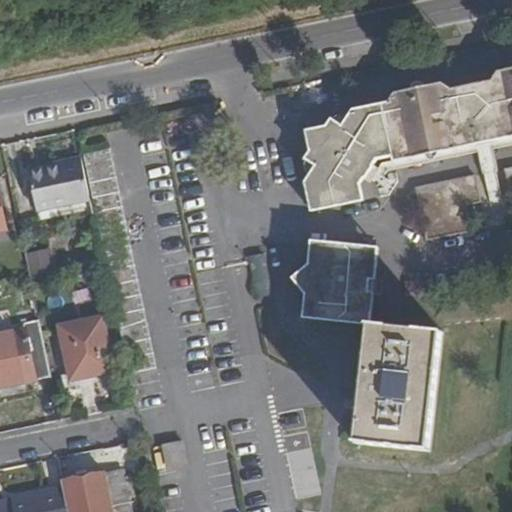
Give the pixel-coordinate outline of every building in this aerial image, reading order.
[(318,218),(351,211),(368,207),(365,193),(367,188),(371,189),(379,178),(376,173),(380,169),(397,167),(398,173),(511,151),(511,78),(503,81),(495,92),(453,99),(444,93),(400,100),(394,111),(356,119),(346,132),(332,124),(324,134),(313,137),(314,151),(309,160),(323,170),(312,185),(318,218)] [(93,201),(85,163),(25,175),(34,214),(93,201)] [(478,174),(414,187),(422,227),(486,214),(478,174)] [(0,233),(9,232),(0,188),(0,233)] [(308,325),(376,332),(383,258),(316,250),(314,273),(300,286),(311,300),(308,325)] [(31,271),(48,269),(46,252),(30,253),(31,271)] [(113,368),(103,315),(58,324),(68,377),(113,368)] [(0,388),(54,379),(41,320),(27,324),(29,330),(0,336),(0,388)] [(445,339),(376,332),(363,452),(432,460),(445,339)] [(188,464),(183,441),(164,445),(168,468),(188,464)] [(156,503),(143,443),(124,447),(136,507),(156,503)] [(117,511),(110,475),(68,483),(69,488),(74,511),(117,511)] [(74,511),(69,488),(16,499),(18,511),(74,511)] [(0,502),(0,511),(18,511),(16,499),(0,502)]
